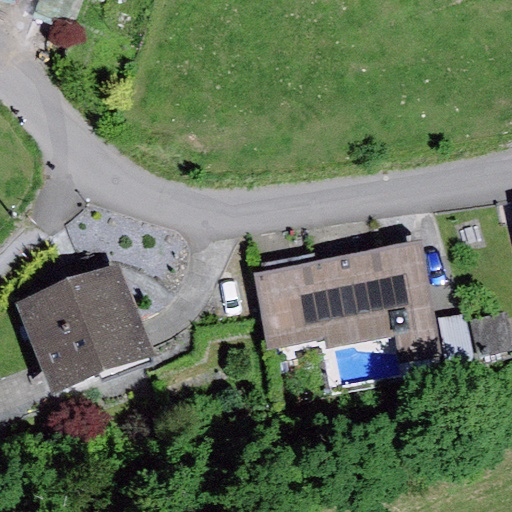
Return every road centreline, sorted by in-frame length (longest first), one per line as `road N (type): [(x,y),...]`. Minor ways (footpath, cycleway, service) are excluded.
road 1 (residential): [(0,68),(86,174),(198,216),(511,165)]
road 2 (track): [(0,269),(86,174)]
